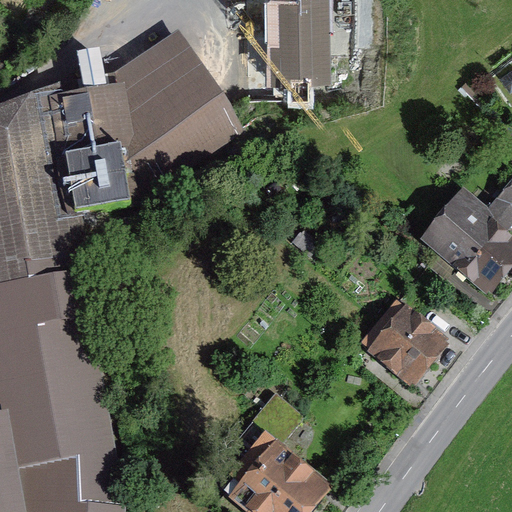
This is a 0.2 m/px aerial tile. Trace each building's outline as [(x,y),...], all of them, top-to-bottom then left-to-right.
[(327,75),(325,0),(246,0),(248,77),(273,77),(273,95),(308,94),(308,76),(327,75)] [(234,132),(213,122),(214,117),(171,53),(102,100),(71,106),(59,122),(55,97),(0,116),(0,424),(3,424),(12,470),(13,470),(16,482),(19,481),(17,511),(119,511),(120,510),(75,253),(83,252),(77,216),(131,207),(130,202),(234,132)] [(511,189),(501,202),(511,211),(511,189)] [(511,258),(511,242),(502,234),(511,221),(511,211),(501,202),(489,217),(465,197),(426,244),(485,292),(511,258)] [(390,369),(408,384),(438,348),(392,310),(368,340),(396,362),(390,369)] [(278,398),(253,428),(269,441),(277,448),(278,449),(302,418),(278,398)] [(248,511),(303,511),(324,487),(278,449),(277,448),(269,441),(226,494),(248,511)]
